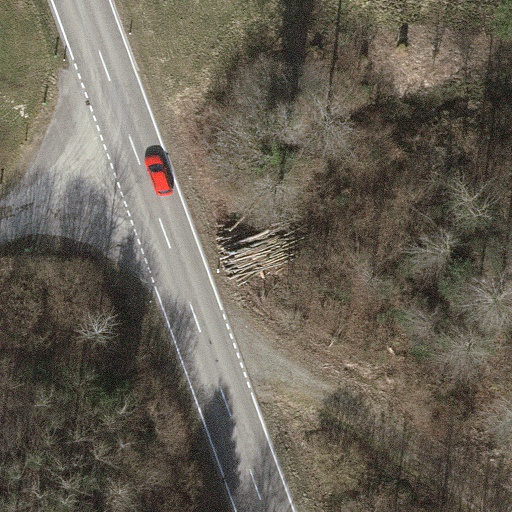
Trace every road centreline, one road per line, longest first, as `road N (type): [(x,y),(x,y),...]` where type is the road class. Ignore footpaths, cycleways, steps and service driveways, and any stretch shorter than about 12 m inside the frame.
road 1 (tertiary): [(268,511),(80,0)]
road 2 (track): [(212,351),(489,511)]
road 3 (track): [(0,240),(152,199)]
